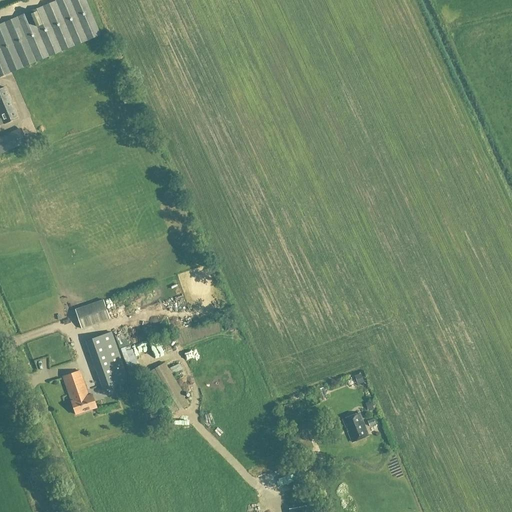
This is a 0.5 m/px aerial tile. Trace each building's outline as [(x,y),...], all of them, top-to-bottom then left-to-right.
[(0,76),(100,35),(85,0),(58,0),(0,24),(0,76)] [(0,114),(5,125),(19,119),(5,88),(0,89),(0,114)] [(0,138),(0,155),(29,143),(23,129),(0,138)] [(110,319),(103,300),(75,310),(82,329),(110,319)] [(65,310),(67,322),(75,321),(73,308),(65,310)] [(224,318),(228,330),(237,327),(233,315),(224,318)] [(132,337),(144,333),(142,328),(130,332),(132,337)] [(86,341),(103,391),(128,382),(111,332),(86,341)] [(126,368),(135,365),(127,345),(118,348),(126,368)] [(165,363),(148,373),(172,414),(189,404),(165,363)] [(78,371),(63,377),(72,401),(71,401),(76,415),(96,407),(92,394),(87,396),(78,371)] [(343,420),(352,442),(368,436),(359,413),(343,420)] [(312,423),(298,428),(303,440),(317,434),(312,423)]
